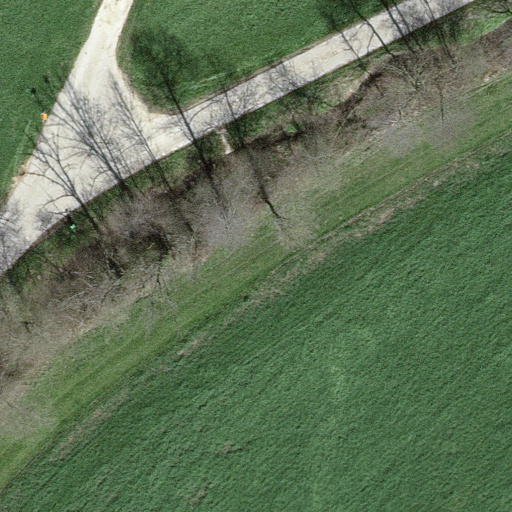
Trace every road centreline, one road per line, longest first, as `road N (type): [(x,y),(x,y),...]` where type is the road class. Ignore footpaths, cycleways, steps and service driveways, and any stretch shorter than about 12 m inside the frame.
road 1 (unclassified): [(0,252),(75,189),(436,0)]
road 2 (track): [(119,0),(87,88),(75,189)]
